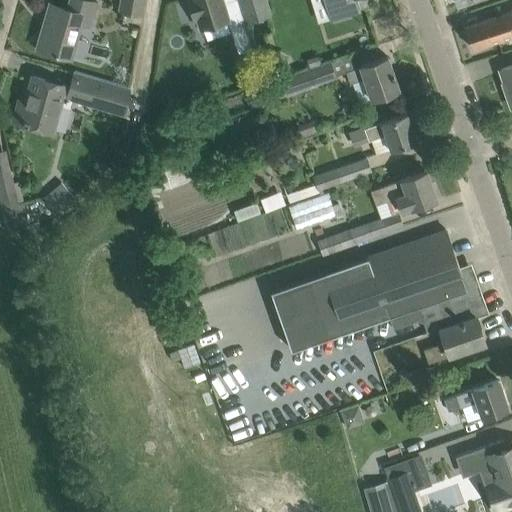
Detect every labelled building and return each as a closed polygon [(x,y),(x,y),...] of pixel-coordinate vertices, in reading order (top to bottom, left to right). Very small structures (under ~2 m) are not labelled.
[(37,48),(56,54),(70,58),(79,24),(91,27),(98,3),(88,0),(70,0),(68,8),(50,3),(49,4),(53,5),(45,33),(41,31),(37,48)] [(143,0),(121,0),(119,10),(141,14),(143,0)] [(186,0),(193,21),(197,20),(200,29),(228,20),(231,27),(239,53),(252,48),(244,23),(237,0),(229,0),(223,2),(222,0),(186,0)] [(239,0),(246,21),(270,13),(266,0),(239,0)] [(324,0),(330,19),(339,16),(358,10),(357,8),(368,5),(366,0),(324,0)] [(511,10),(464,26),(472,48),(511,35),(511,10)] [(356,67),(345,71),(345,73),(349,83),(352,82),(359,102),(371,98),(380,95),(398,89),(387,56),(368,63),(356,67)] [(271,82),(277,97),(334,77),(329,62),(271,82)] [(511,64),(500,69),(505,83),(508,83),(510,89),(508,91),(506,91),(511,107),(511,64)] [(13,119),(13,121),(52,132),(59,105),(67,108),(71,97),(80,99),(82,91),(97,95),(94,105),(125,114),(130,87),(74,71),(70,87),(32,76),(19,121),(13,119)] [(247,74),(245,85),(254,87),(257,76),(247,74)] [(363,128),(362,128),(367,143),(371,141),(375,154),(392,148),(397,147),(416,140),(407,113),(388,119),(363,128)] [(185,148),(141,165),(151,193),(210,171),(205,157),(201,143),(185,148)] [(366,158),(313,176),(318,189),(370,171),(366,158)] [(0,173),(0,205),(7,233),(24,229),(9,170),(0,173)] [(382,185),(369,189),(374,203),(386,199),(386,200),(394,197),(399,211),(408,208),(408,209),(418,205),(437,199),(427,170),(408,177),(382,185)] [(68,186),(47,204),(54,212),(74,194),(68,186)] [(265,211),(285,203),(280,191),(261,198),(265,211)] [(237,219),(260,212),(257,202),(234,209),(237,219)] [(331,205),(335,216),(342,213),(338,203),(331,205)] [(401,226),(397,213),(318,240),(324,255),(346,247),(346,246),(356,243),(355,242),(401,226)] [(306,278),(270,290),(290,349),(326,337),(388,314),(393,328),(416,319),(422,321),(426,332),(439,328),(439,327),(485,311),(471,271),(460,270),(445,229),(306,278)] [(439,328),(444,342),(423,349),(428,362),(485,343),(475,315),(485,311),(439,327),(439,328)] [(479,386),(446,397),(450,410),(462,406),(467,421),(481,416),(488,414),(507,407),(498,379),(479,386)] [(502,438),(457,454),(464,472),(491,462),(498,482),(487,486),(495,509),(511,503),(511,443),(505,446),(502,438)] [(404,461),(384,467),(390,483),(399,510),(410,507),(403,486),(426,478),(421,462),(406,467),(404,461)] [(385,484),(365,490),(371,511),(399,511),(399,510),(390,483),(385,484)]
